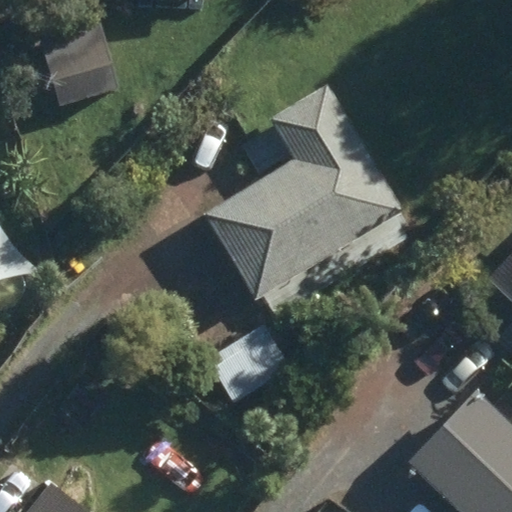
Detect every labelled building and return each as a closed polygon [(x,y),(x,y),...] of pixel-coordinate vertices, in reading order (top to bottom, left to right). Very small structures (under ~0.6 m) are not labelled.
[(108,42),(45,61),(59,113),(123,93),(108,42)] [(298,167),(206,225),(261,311),(405,220),(326,95),(273,128),(298,167)] [(0,148),(0,176),(19,168),(9,144),(0,148)] [(511,261),(476,300),(511,333),(511,261)] [(263,328),(223,262),(166,296),(181,322),(230,407),(288,372),(263,328)] [(511,511),(511,436),(474,401),(409,469),(454,511),(511,511)] [(32,511),(80,511),(52,488),(32,511)]
